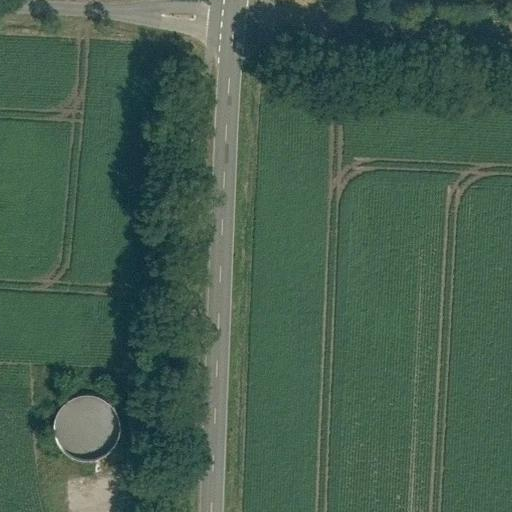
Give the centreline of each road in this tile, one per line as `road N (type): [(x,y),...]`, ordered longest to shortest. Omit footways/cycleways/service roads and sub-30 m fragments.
road 1 (tertiary): [(209,511),(232,18)]
road 2 (unclassified): [(232,18),(511,32)]
road 3 (unclassified): [(0,8),(232,18)]
